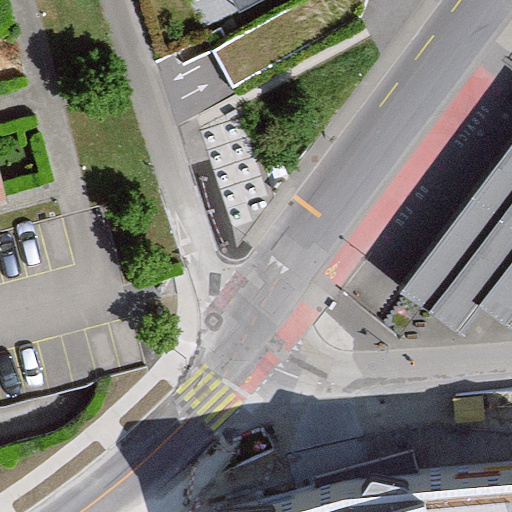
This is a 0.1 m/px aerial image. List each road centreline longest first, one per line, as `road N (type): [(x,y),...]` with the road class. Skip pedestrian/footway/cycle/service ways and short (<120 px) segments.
road 1 (tertiary): [(492,0),(271,284),(239,339)]
road 2 (residential): [(119,0),(239,339)]
road 3 (residential): [(511,361),(296,374),(266,366),(239,339)]
road 4 (tertiary): [(239,339),(206,397),(82,511)]
